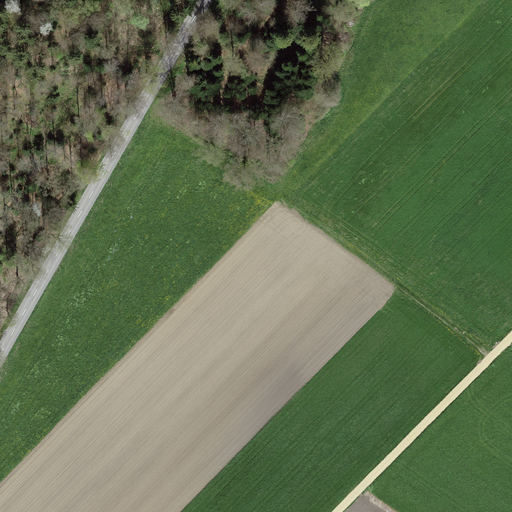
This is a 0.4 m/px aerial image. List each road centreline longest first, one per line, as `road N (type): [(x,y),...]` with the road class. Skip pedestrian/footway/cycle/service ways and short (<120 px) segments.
road 1 (tertiary): [(0,355),(205,0)]
road 2 (track): [(338,511),(511,337)]
